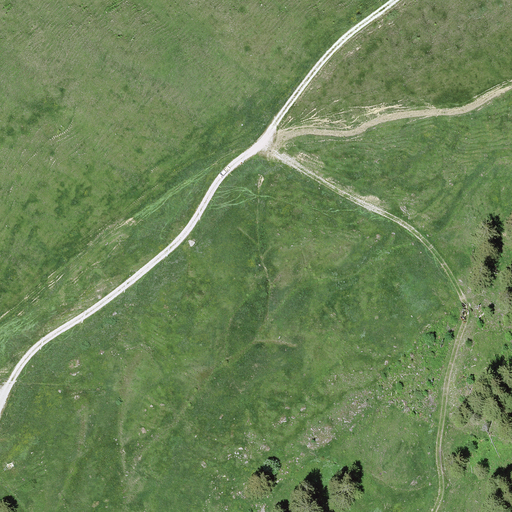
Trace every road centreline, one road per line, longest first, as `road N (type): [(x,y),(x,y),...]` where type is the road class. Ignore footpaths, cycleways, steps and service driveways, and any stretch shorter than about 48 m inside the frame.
road 1 (track): [(0,404),(35,348),(179,241),(217,182),(260,144),(318,65),(394,0)]
road 2 (track): [(260,144),(413,229),(448,262),(459,335),(442,401),(446,476),(438,511)]
road 3 (track): [(267,135),(344,133),(397,116),(458,111),(511,84)]
